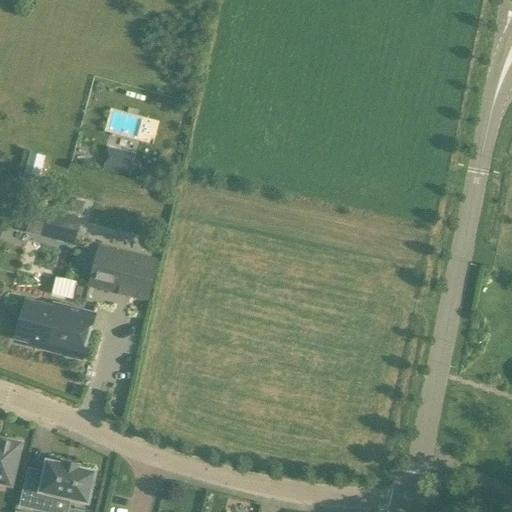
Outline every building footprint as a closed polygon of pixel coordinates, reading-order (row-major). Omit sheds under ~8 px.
[(114,112),(111,128),(139,133),(142,117),(114,112)] [(107,149),(101,177),(127,183),(133,155),(107,149)] [(36,189),(31,204),(47,209),(51,193),(36,189)] [(59,195),(55,210),(81,216),(85,201),(59,195)] [(33,206),(26,232),(75,245),(82,219),(33,206)] [(87,288),(147,302),(157,258),(97,244),(87,288)] [(52,292),(75,298),(80,281),(57,275),(52,292)] [(94,315),(54,304),(53,308),(25,301),(15,339),(41,346),(40,349),(82,360),(94,315)] [(21,446),(21,444),(20,444),(0,439),(0,475),(13,478),(21,446)] [(88,504),(95,473),(77,469),(78,466),(65,463),(64,466),(47,462),(44,475),(28,471),(20,507),(42,511),(48,511),(52,496),(88,504)]
